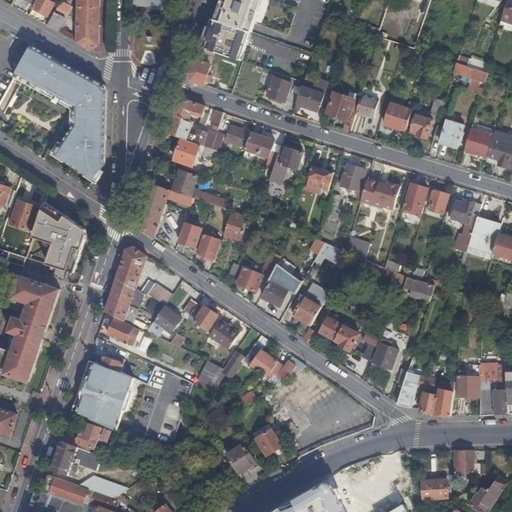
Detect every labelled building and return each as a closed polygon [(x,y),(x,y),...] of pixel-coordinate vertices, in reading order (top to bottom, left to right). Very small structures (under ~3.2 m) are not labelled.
[(38,0),(30,15),(45,23),(48,16),(49,17),(56,4),(49,0),(38,0)] [(100,0),(79,0),(79,38),(61,28),(72,8),(70,7),(72,0),(62,0),(49,26),(92,50),(100,46),(100,0)] [(239,28),(286,44),(298,8),(285,4),(285,0),(296,0),(301,2),(301,0),(223,0),(217,20),(239,28)] [(493,2),(488,0),(484,0),(479,16),(487,19),(493,2)] [(511,0),(508,0),(500,24),(511,28),(511,0)] [(217,52),(229,56),(239,28),(217,20),(214,19),(204,48),(217,52)] [(4,33),(0,31),(0,53),(10,59),(6,66),(18,73),(27,57),(15,51),(18,45),(2,36),(4,33)] [(103,84),(33,46),(27,57),(18,73),(78,107),(77,125),(97,138),(107,144),(109,93),(103,84)] [(192,81),(205,85),(217,52),(204,48),(199,46),(189,74),(192,81)] [(458,63),(457,63),(455,72),(475,79),(474,85),(480,86),(481,81),(486,83),(489,73),(485,72),(458,63)] [(293,84),(275,78),(269,97),(286,103),(293,84)] [(11,80),(0,106),(0,116),(5,118),(20,84),(11,80)] [(482,96),(484,90),(470,85),(468,91),(482,96)] [(304,86),(298,104),(320,111),(325,94),(304,86)] [(383,94),(365,88),(363,96),(381,101),(383,94)] [(351,134),(355,122),(357,116),(358,113),(360,105),(355,103),(356,100),(349,98),(350,95),(346,93),(345,96),(335,93),(329,113),(348,120),(344,131),(351,134)] [(363,96),(360,105),(358,113),(372,118),(376,118),(381,101),(363,96)] [(175,115),(195,122),(207,126),(208,122),(192,117),(193,113),(204,117),(205,113),(207,106),(187,99),(180,102),(175,115)] [(441,117),(445,103),(436,100),(432,114),(441,117)] [(403,129),(408,130),(413,111),(408,109),(392,104),(392,105),(387,121),(386,125),(402,130),(403,129)] [(221,127),(226,113),(217,110),(212,124),(221,127)] [(192,117),(208,122),(211,115),(205,113),(204,117),(193,113),(192,117)] [(203,145),(209,147),(213,149),(218,136),(201,129),(200,132),(195,130),(194,134),(193,134),(193,136),(191,136),(195,122),(175,115),(169,133),(184,138),(203,145)] [(434,121),(418,116),(413,133),(429,138),(434,121)] [(438,127),(434,140),(459,148),(465,126),(448,121),(445,129),(438,127)] [(97,138),(77,125),(77,126),(57,155),(95,181),(96,181),(107,164),(107,144),(97,138)] [(248,148),(254,133),(233,126),(228,141),(248,148)] [(488,158),(495,135),(473,128),(466,151),(478,155),(488,158)] [(278,142),(254,133),(248,148),(248,150),(269,157),(265,167),(275,170),(277,163),(283,146),(277,144),(278,142)] [(196,166),(203,145),(184,138),(177,160),(196,166)] [(511,158),(511,144),(495,140),(488,162),(509,168),(511,158)] [(305,153),(283,146),(277,163),(271,182),(283,185),(288,166),(300,170),(305,153)] [(218,158),(220,151),(213,149),(209,147),(205,156),(211,158),(212,156),(218,158)] [(341,186),(365,193),(368,182),(365,181),(368,171),(348,164),(341,186)] [(308,184),(330,191),(335,173),(314,167),(308,184)] [(179,182),(176,191),(182,193),(195,198),(198,199),(214,204),(226,208),(229,200),(221,198),(221,196),(217,194),(217,196),(201,190),(200,190),(200,189),(198,188),(199,185),(197,184),(200,176),(183,170),(179,182)] [(365,193),(362,202),(384,209),(385,207),(395,210),(402,186),(387,182),(385,190),(379,188),(381,183),(379,181),(369,178),(368,182),(365,193)] [(176,191),(152,183),(139,218),(141,226),(156,237),(170,196),(172,199),(179,201),(192,206),(195,198),(182,193),(176,191)] [(406,201),(403,212),(421,218),(430,188),(414,183),(408,202),(406,201)] [(0,204),(6,207),(13,189),(0,184),(0,204)] [(434,201),(432,210),(445,214),(451,195),(435,190),(432,200),(434,201)] [(333,193),(326,216),(338,220),(340,214),(337,213),(342,196),(333,193)] [(31,231),(39,207),(20,200),(11,224),(31,231)] [(466,230),(475,232),(479,220),(483,204),(469,200),(468,204),(459,201),(453,219),(468,223),(466,230)] [(85,229),(46,203),(35,236),(55,243),(48,264),(52,266),(57,268),(58,268),(69,271),(75,273),(88,236),(85,229)] [(247,217),(233,212),(225,235),(242,241),(245,231),(242,230),(247,217)] [(263,225),(266,218),(260,215),(258,220),(257,222),(263,225)] [(475,232),(471,245),(495,252),(500,235),(502,227),(479,220),(475,232)] [(187,223),(181,242),(198,247),(204,228),(187,223)] [(207,235),(200,254),(216,260),(223,240),(207,235)] [(511,237),(500,235),(495,252),(494,253),(511,258),(511,237)] [(351,237),(347,251),(354,254),(367,260),(372,244),(351,237)] [(320,254),(315,263),(321,266),(326,257),(334,262),(342,249),(327,243),(320,254)] [(129,249),(119,277),(146,293),(147,294),(149,289),(142,285),(141,287),(138,286),(148,256),(136,247),(129,249)] [(0,266),(5,268),(8,261),(24,266),(27,258),(0,249),(0,266)] [(264,268),(274,273),(277,268),(282,258),(272,253),(264,268)] [(216,260),(200,254),(199,257),(215,262),(216,260)] [(367,260),(354,254),(351,258),(375,268),(378,264),(367,260)] [(231,276),(238,279),(242,265),(235,263),(231,276)] [(386,267),(378,264),(375,268),(401,278),(403,274),(386,267)] [(259,292),(266,276),(244,267),(237,283),(259,292)] [(69,271),(58,268),(55,277),(66,281),(69,271)] [(30,382),(62,290),(20,276),(13,298),(30,304),(24,321),(15,318),(11,331),(20,334),(14,352),(0,346),(0,371),(6,374),(30,382)] [(119,277),(113,294),(132,304),(133,303),(141,307),(146,293),(119,277)] [(425,282),(409,277),(405,286),(428,293),(425,300),(431,302),(436,285),(425,282)] [(166,305),(174,294),(157,282),(149,294),(166,305)] [(183,282),(180,288),(188,293),(192,287),(183,282)] [(265,298),(283,307),(291,291),(273,282),(265,298)] [(296,315),(313,325),(331,293),(314,283),(296,315)] [(113,294),(107,312),(126,321),(135,325),(140,310),(132,306),(132,304),(113,294)] [(191,315),(200,303),(193,299),(185,311),(191,315)] [(206,307),(200,303),(191,315),(190,317),(196,321),(206,328),(208,329),(210,330),(220,314),(207,306),(206,307)] [(183,318),(166,306),(158,317),(156,321),(172,333),(183,318)] [(337,340),(345,325),(330,317),(322,332),(337,340)] [(142,330),(117,318),(109,334),(134,346),(142,330)] [(222,319),(211,336),(230,349),(241,332),(222,319)] [(353,325),(346,321),(345,325),(337,340),(343,343),(341,345),(352,351),(361,334),(351,329),(353,325)] [(311,328),(305,339),(313,344),(319,333),(311,328)] [(363,358),(371,361),(383,334),(370,329),(366,338),(371,340),(363,358)] [(177,335),(172,343),(178,345),(182,339),(177,335)] [(270,340),(263,335),(257,344),(264,349),(270,340)] [(381,343),(373,362),(393,370),(400,350),(381,343)] [(253,365),(261,371),(271,356),(263,350),(264,349),(257,344),(251,354),(246,360),(251,363),(249,366),(251,367),(253,365)] [(106,355),(103,364),(122,371),(127,360),(119,357),(118,359),(106,355)] [(271,356),(261,371),(269,377),(270,376),(273,378),(275,374),(278,376),(277,377),(284,382),(307,366),(304,364),(294,357),(285,368),(279,364),(280,362),(271,356)] [(226,369),(211,391),(218,394),(230,376),(233,378),(243,363),(234,357),(226,368),(226,369)] [(122,408),(125,409),(133,387),(129,386),(133,376),(122,371),(103,364),(91,360),(86,373),(76,401),(106,412),(106,413),(119,417),(122,408)] [(210,361),(198,385),(208,389),(211,391),(226,369),(210,361)] [(481,378),(482,378),(482,370),(482,366),(476,366),(476,377),(466,377),(467,374),(461,374),(461,376),(460,376),(459,396),(480,397),(481,378)] [(481,400),(481,415),(510,414),(509,404),(508,390),(508,374),(508,369),(482,370),(482,378),(482,384),(481,400)] [(422,376),(409,373),(399,405),(413,408),(418,387),(436,391),(438,381),(438,379),(423,376),(422,376)] [(443,382),(441,389),(455,392),(456,385),(443,382)] [(422,410),(451,417),(452,417),(455,392),(441,389),(440,393),(438,393),(437,395),(426,393),(422,410)] [(93,418),(118,429),(122,418),(119,417),(106,413),(106,412),(76,401),(73,410),(76,411),(93,418)] [(0,432),(11,437),(19,416),(0,408),(0,432)] [(293,422),(282,430),(289,440),(300,432),(293,422)] [(80,439),(65,434),(63,440),(77,446),(79,441),(97,448),(101,439),(108,442),(112,431),(92,423),(88,433),(83,431),(80,439)] [(275,447),(283,442),(274,429),(258,439),(268,456),(277,450),(275,447)] [(77,446),(63,440),(53,469),(70,475),(72,469),(77,471),(79,466),(74,464),(75,461),(78,462),(79,460),(81,460),(82,458),(91,461),(95,452),(77,446)] [(245,443),(228,454),(241,473),(257,462),(245,443)] [(475,451),(453,451),(454,474),(475,474),(475,461),(475,451)] [(98,469),(103,456),(96,453),(91,467),(98,469)] [(136,511),(128,506),(116,498),(84,487),(79,485),(51,475),(38,511),(136,511)] [(500,476),(491,490),(486,487),(482,492),(481,491),(472,504),(482,511),(489,511),(510,483),(500,476)] [(423,481),(425,500),(450,498),(448,479),(423,481)] [(181,511),(183,511),(168,493),(162,497),(168,504),(158,511),(181,511)] [(116,498),(128,506),(131,502),(121,494),(116,498)] [(412,511),(407,503),(391,511),(412,511)]
